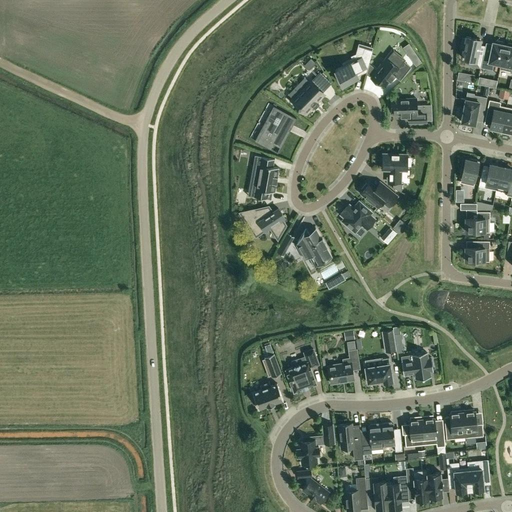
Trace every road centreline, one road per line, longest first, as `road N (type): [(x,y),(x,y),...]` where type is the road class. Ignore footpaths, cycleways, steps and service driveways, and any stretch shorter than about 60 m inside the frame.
road 1 (unclassified): [(161,511),(142,124),(173,58),(229,0)]
road 2 (residential): [(296,511),(273,461),(299,414),(432,398),(511,368)]
road 3 (residential): [(371,133),(319,205),(296,207),(291,186),(305,147),(339,106),(365,98),(373,113)]
road 4 (residential): [(446,136),(446,270),(511,284)]
road 5 (track): [(142,124),(0,60)]
road 6 (residential): [(448,0),(446,136)]
